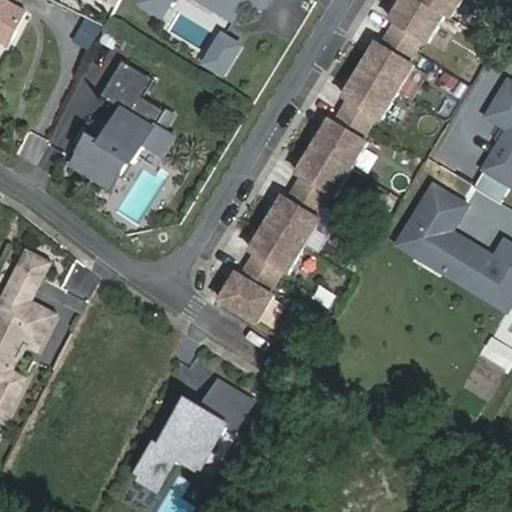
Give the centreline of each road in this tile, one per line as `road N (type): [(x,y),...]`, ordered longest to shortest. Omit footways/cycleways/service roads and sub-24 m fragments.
road 1 (residential): [(153,280),(184,259),(343,0)]
road 2 (residential): [(0,179),(153,280)]
road 3 (residential): [(282,362),(153,280)]
road 4 (track): [(511,409),(438,511)]
